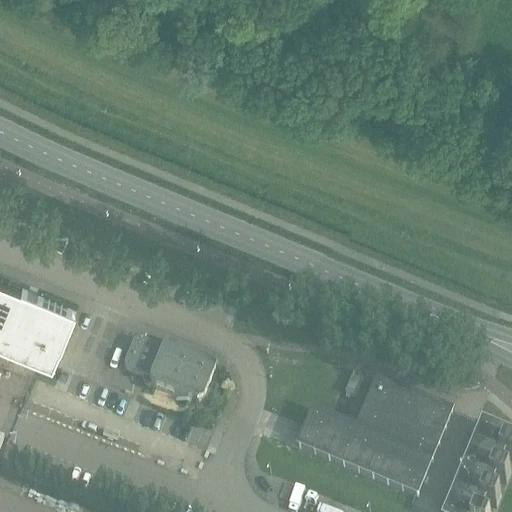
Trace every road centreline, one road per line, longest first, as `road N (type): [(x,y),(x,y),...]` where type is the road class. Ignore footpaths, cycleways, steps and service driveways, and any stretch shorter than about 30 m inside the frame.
road 1 (tertiary): [(511,347),(0,128)]
road 2 (unclassified): [(216,502),(251,409),(253,372),(242,352),(0,246)]
